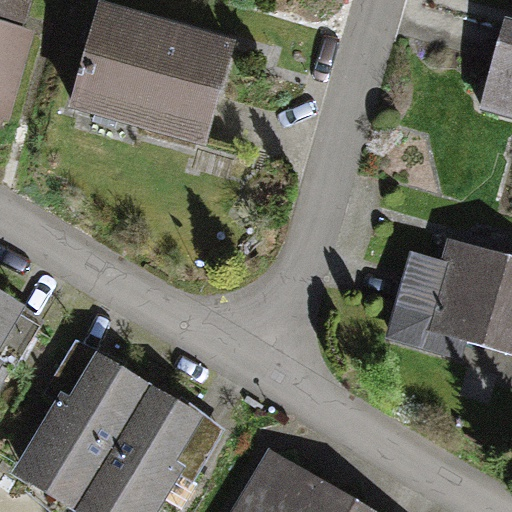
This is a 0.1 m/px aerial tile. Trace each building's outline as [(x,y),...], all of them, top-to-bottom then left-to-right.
[(0,0),(0,9),(19,15),(22,0),(0,0)] [(225,62),(151,41),(155,28),(103,13),(76,107),(202,143),(225,62)] [(511,26),(503,24),(481,106),(511,114),(511,26)] [(23,37),(0,30),(0,108),(3,109),(23,37)] [(511,259),(453,243),(445,269),(416,260),(393,337),(459,356),(466,330),(511,343),(511,259)] [(0,377),(4,371),(11,375),(40,325),(15,310),(13,312),(0,304),(0,377)] [(147,392),(99,364),(73,409),(64,404),(25,469),(24,470),(80,503),(147,392)] [(147,392),(80,503),(94,511),(151,511),(175,472),(176,470),(167,465),(194,420),(147,392)] [(353,511),(273,464),(244,511),(353,511)]
